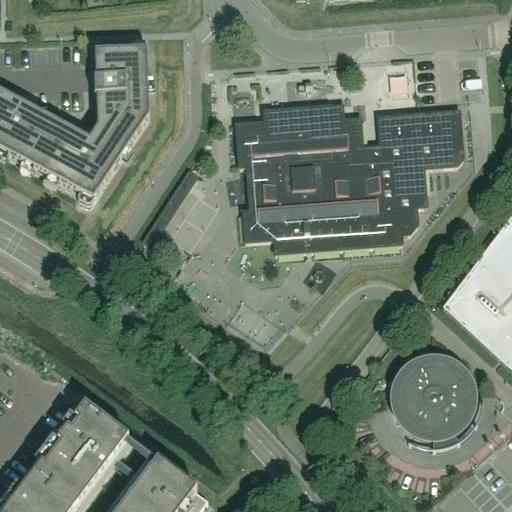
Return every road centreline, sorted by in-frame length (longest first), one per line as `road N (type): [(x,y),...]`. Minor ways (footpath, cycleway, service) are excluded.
road 1 (tertiary): [(318,511),(188,372),(0,235)]
road 2 (residential): [(511,34),(293,51),(262,35),(229,0)]
